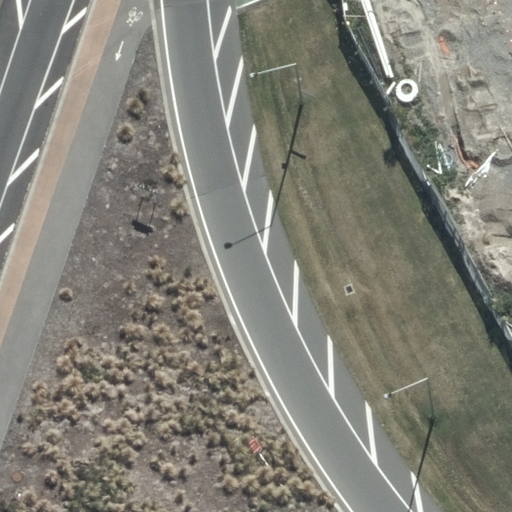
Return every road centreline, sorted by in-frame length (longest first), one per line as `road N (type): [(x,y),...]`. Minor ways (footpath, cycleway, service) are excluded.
road 1 (trunk): [(182,0),(202,152),(235,263),(283,369),(373,511)]
road 2 (trunk): [(55,0),(0,148)]
